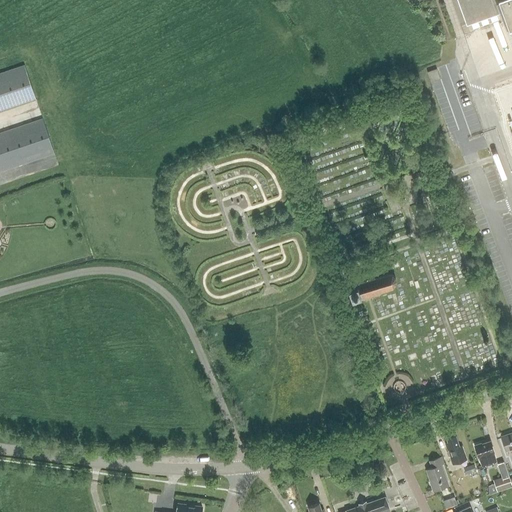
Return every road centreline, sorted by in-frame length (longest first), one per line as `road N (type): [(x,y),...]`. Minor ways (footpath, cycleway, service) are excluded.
road 1 (unclassified): [(242,468),(190,330),(162,292),(107,270),(0,292)]
road 2 (tertiary): [(0,450),(154,471),(242,468)]
road 3 (unclassified): [(511,187),(447,0)]
road 4 (tertiary): [(242,468),(388,429)]
road 5 (tertiary): [(388,429),(511,384)]
